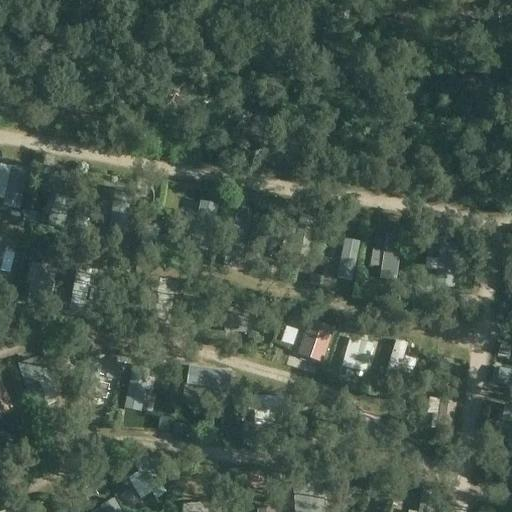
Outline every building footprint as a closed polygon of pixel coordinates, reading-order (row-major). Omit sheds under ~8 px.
[(0,178),(0,208),(8,180),(0,178)] [(62,181),(52,210),(49,209),(46,216),(50,218),(48,225),(63,230),(77,186),(62,181)] [(119,196),(116,213),(111,212),(109,222),(114,223),(112,235),(125,238),(132,198),(119,196)] [(219,207),(202,203),(192,243),(209,248),(219,207)] [(252,214),(238,211),(223,268),(238,271),(242,255),(255,259),(259,243),(245,239),(252,214)] [(11,213),(9,223),(19,225),(21,216),(11,213)] [(25,213),(23,224),(34,226),(37,215),(25,213)] [(56,238),(53,248),(63,252),(66,242),(68,239),(56,235),(56,238)] [(121,243),(119,252),(128,253),(129,244),(121,243)] [(455,243),(440,243),(439,270),(430,269),(430,291),(454,292),(455,243)] [(0,275),(3,263),(7,264),(10,256),(5,255),(7,247),(0,245),(0,275)] [(95,261),(93,271),(107,273),(108,263),(95,261)] [(312,275),(311,283),(321,285),(322,277),(312,275)] [(108,282),(96,280),(93,307),(105,308),(108,282)] [(224,333),(247,334),(249,301),(235,301),(235,306),(226,306),(224,333)] [(260,303),(251,303),(252,311),(260,311),(260,303)] [(298,357),(323,364),(333,329),(308,322),(298,357)] [(351,323),(350,332),(361,335),(363,326),(351,323)] [(170,331),(169,339),(182,341),(183,333),(170,331)] [(370,348),(357,344),(350,373),(363,376),(370,348)] [(112,359),(93,357),(90,392),(109,394),(112,359)] [(127,360),(118,358),(115,368),(125,369),(127,360)] [(16,367),(33,413),(46,408),(38,384),(45,381),(36,359),(16,367)] [(126,409),(140,412),(149,371),(135,368),(126,409)] [(204,369),(188,368),(184,409),(199,411),(204,369)] [(0,416),(16,410),(1,374),(0,374),(0,416)] [(428,427),(443,394),(431,388),(415,422),(428,427)] [(249,411),(255,411),(254,424),(275,424),(275,415),(282,415),(283,412),(292,412),(292,398),(249,397),(249,411)] [(511,424),(511,406),(505,405),(501,422),(511,424)] [(511,445),(507,444),(502,462),(511,465),(511,445)] [(156,475),(135,499),(148,511),(170,487),(156,475)] [(337,475),(327,475),(327,485),(337,485),(337,475)] [(324,511),(322,485),(320,485),(320,483),(309,484),(309,486),(293,487),(295,511),(324,511)] [(101,507),(103,511),(121,511),(114,500),(101,507)]
